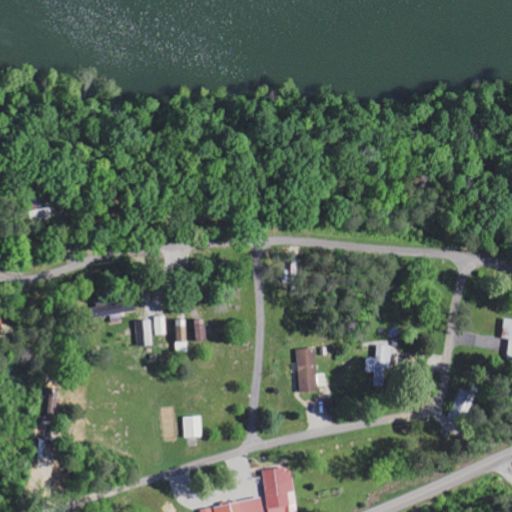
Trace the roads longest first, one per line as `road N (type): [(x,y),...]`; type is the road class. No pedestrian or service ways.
road 1 (residential): [(45,511),(235,451),(421,410),(442,383),(467,259)]
road 2 (residential): [(0,275),(28,280),(122,253),(275,241),(511,270)]
road 3 (residential): [(259,242),(254,446)]
road 4 (tertiary): [(376,511),(511,452)]
